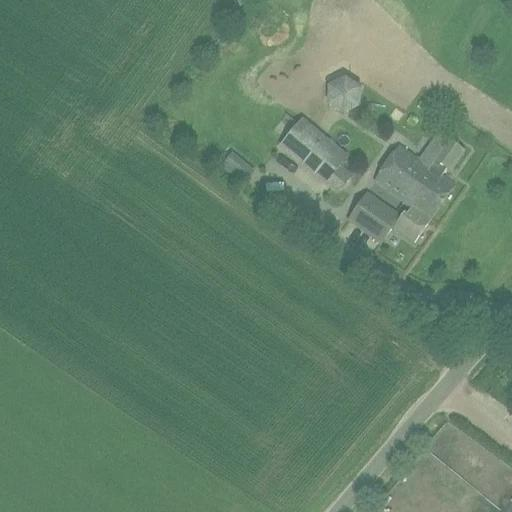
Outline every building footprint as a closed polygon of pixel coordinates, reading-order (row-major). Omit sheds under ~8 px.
[(350,74),(328,88),(341,110),(363,96),(350,74)] [(302,120),(282,145),(339,193),(351,178),(338,167),(347,157),(302,120)] [(375,183),(412,209),(430,221),(455,186),(441,176),(447,169),(450,171),(464,151),(448,140),(434,159),(435,160),(429,168),(400,148),(375,183)] [(349,221),(381,243),(399,217),(367,195),(349,221)] [(415,243),(430,221),(412,209),(408,215),(404,213),(394,229),(415,243)]
